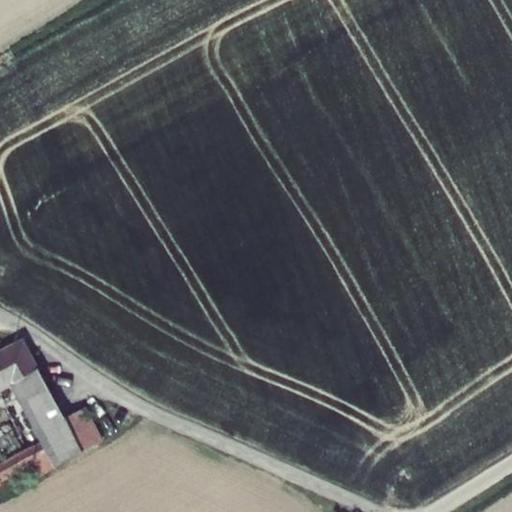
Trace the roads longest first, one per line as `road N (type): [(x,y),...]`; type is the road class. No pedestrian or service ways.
road 1 (unclassified): [(370,511),(135,405),(0,315)]
road 2 (track): [(0,68),(121,0)]
